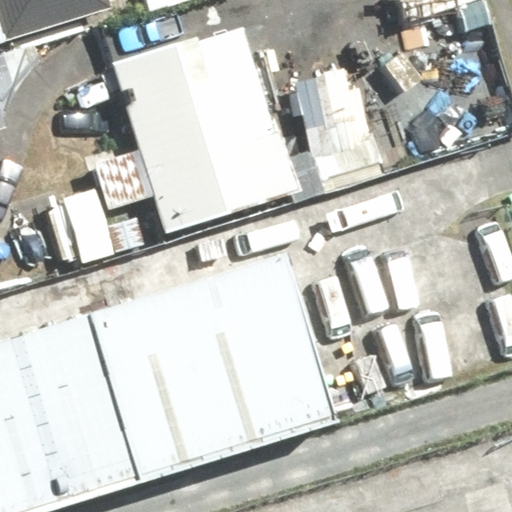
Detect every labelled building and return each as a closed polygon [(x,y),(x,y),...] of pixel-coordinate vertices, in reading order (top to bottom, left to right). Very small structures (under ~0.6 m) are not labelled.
[(0,0),(0,52),(110,20),(103,0),(0,0)] [(399,0),(411,26),(473,0),(399,0)] [(249,24),(109,65),(131,138),(89,150),(106,209),(151,196),(162,234),(299,194),(249,24)] [(303,158),(311,185),(383,164),(375,136),(303,158)] [(100,193),(63,201),(82,265),(141,247),(134,223),(111,230),(100,193)] [(264,249),(0,332),(0,511),(28,511),(318,421),(264,249)]
